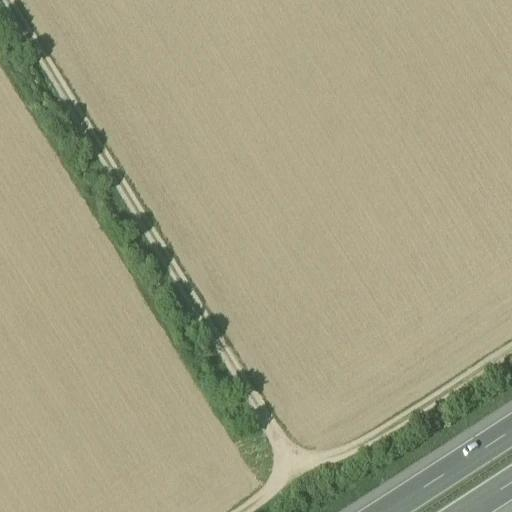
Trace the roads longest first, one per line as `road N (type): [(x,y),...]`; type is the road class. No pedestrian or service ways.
road 1 (track): [(7,0),(288,462)]
road 2 (track): [(511,349),(335,456),(288,462)]
road 3 (motorway): [(511,430),(384,511)]
